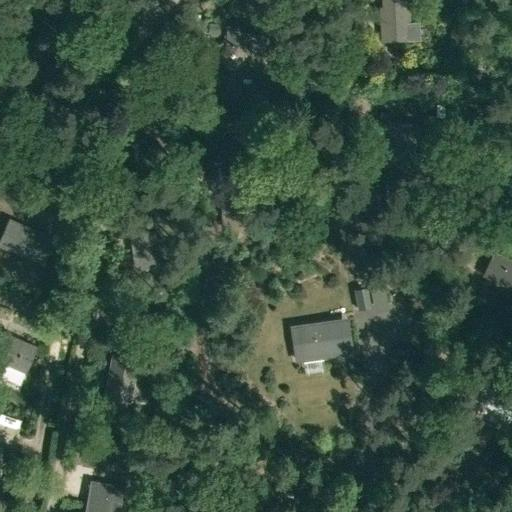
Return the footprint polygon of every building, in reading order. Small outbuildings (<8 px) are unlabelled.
[(383,0),(384,7),(381,7),(382,40),(419,38),(419,23),(407,23),(407,11),(408,10),(408,0),(383,0)] [(43,22),(36,45),(71,55),(78,32),(43,22)] [(210,23),(210,33),(219,33),(220,24),(210,23)] [(227,44),(221,54),(227,64),(239,63),(244,54),(268,55),(268,35),(254,35),(254,33),(239,32),(239,27),(228,27),(227,44)] [(477,80),(482,70),(472,66),(467,76),(477,80)] [(392,126),(388,165),(411,168),(426,169),(428,154),(413,152),(416,128),(392,126)] [(508,145),(501,157),(503,159),(503,161),(511,165),(511,167),(510,171),(511,171),(511,144),(510,146),(508,145)] [(0,182),(0,198),(11,202),(16,189),(0,182)] [(354,187),(352,207),(377,210),(379,190),(354,187)] [(242,199),(222,200),(222,216),(242,215),(242,199)] [(10,220),(0,242),(0,244),(43,263),(54,239),(10,220)] [(156,230),(133,233),(138,269),(148,267),(148,264),(160,262),(156,230)] [(458,233),(456,245),(464,247),(467,234),(458,233)] [(487,270),(485,274),(511,287),(511,259),(496,252),(487,270)] [(369,292),(357,294),(360,314),(372,312),(369,292)] [(377,328),(387,325),(382,305),(372,308),(377,328)] [(305,342),(295,343),(298,364),(352,356),(350,341),(345,342),(343,323),(303,328),(305,342)] [(156,327),(151,338),(164,344),(169,333),(156,327)] [(0,331),(0,359),(4,361),(0,369),(0,370),(22,380),(26,371),(36,347),(0,331)] [(114,354),(106,396),(130,400),(138,358),(114,354)] [(445,365),(443,382),(454,384),(456,367),(445,365)] [(473,399),(466,411),(496,426),(501,415),(508,418),(509,417),(511,410),(511,397),(481,382),(473,399)] [(85,449),(82,464),(97,466),(100,452),(85,449)] [(99,464),(95,479),(116,485),(121,470),(99,464)] [(119,511),(124,488),(113,486),(91,482),(86,511),(119,511)]
